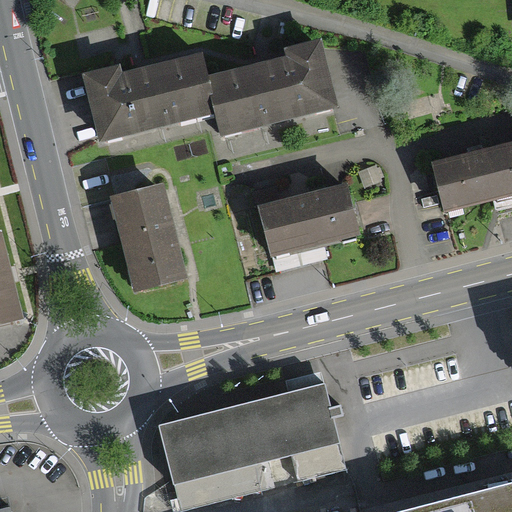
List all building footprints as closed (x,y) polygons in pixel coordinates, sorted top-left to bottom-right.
[(290,58),(207,78),(216,112),(221,133),(334,105),(319,43),(288,50),(290,58)] [(118,67),(86,75),(101,140),(216,112),(207,78),(202,56),(120,76),(118,67)] [(449,217),(511,200),(511,173),(506,150),(436,167),(449,217)] [(183,276),(160,187),(115,199),(138,287),(183,276)] [(277,265),(368,242),(355,190),(263,213),(277,265)] [(0,320),(19,316),(0,235),(0,320)] [(181,507),(344,467),(324,387),(161,427),(181,507)] [(511,511),(511,500),(465,511),(511,511)]
